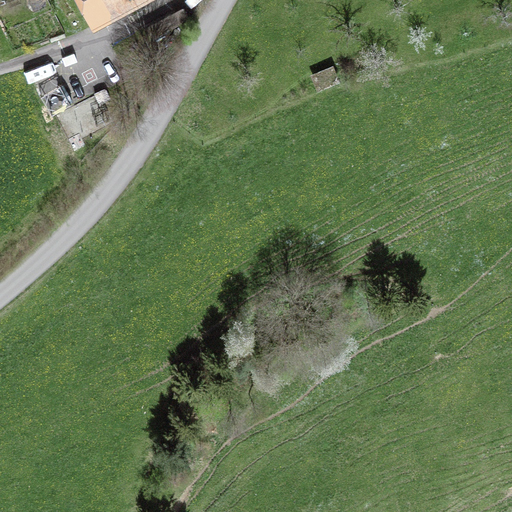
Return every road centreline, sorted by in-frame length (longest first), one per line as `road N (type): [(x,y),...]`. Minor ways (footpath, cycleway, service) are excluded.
road 1 (unclassified): [(0,298),(109,193),(226,0)]
road 2 (unknown): [(113,0),(67,26),(0,46)]
